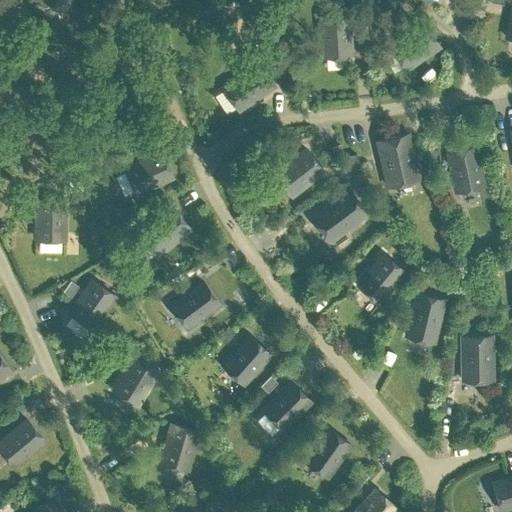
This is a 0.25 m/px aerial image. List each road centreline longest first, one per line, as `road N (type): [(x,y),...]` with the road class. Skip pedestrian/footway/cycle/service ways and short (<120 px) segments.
road 1 (residential): [(474,95),(282,122),(243,134),(207,174),(248,250),(435,472)]
road 2 (residential): [(0,254),(108,511)]
